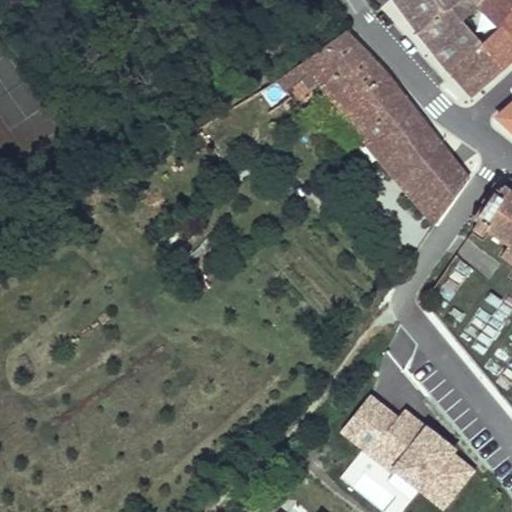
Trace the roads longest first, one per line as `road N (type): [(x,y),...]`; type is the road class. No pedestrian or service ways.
road 1 (track): [(400,297),(212,511)]
road 2 (residential): [(352,0),(470,129)]
